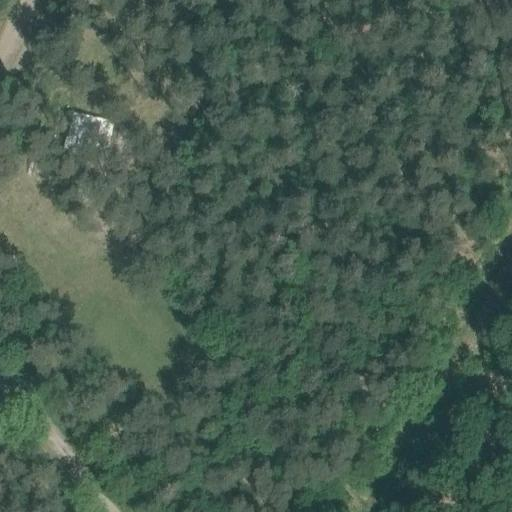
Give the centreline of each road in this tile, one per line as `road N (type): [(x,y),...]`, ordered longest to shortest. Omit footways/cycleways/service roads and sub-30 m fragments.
road 1 (track): [(511,229),(361,511)]
road 2 (track): [(0,376),(107,511)]
